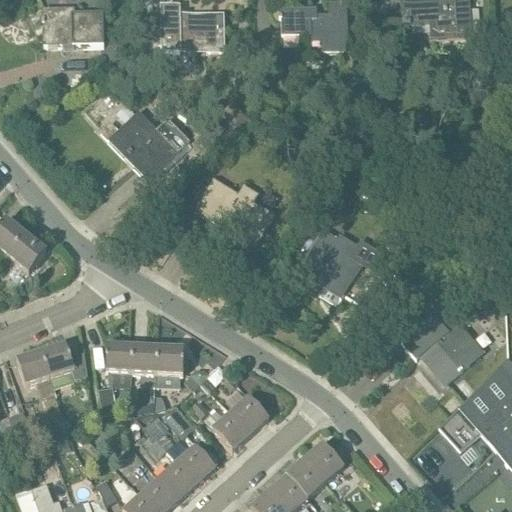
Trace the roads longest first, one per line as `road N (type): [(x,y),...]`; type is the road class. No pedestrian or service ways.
road 1 (residential): [(327,401),(118,270)]
road 2 (residential): [(118,270),(80,246),(0,158)]
road 3 (residential): [(327,401),(207,511)]
road 4 (residential): [(427,511),(327,401)]
road 5 (residential): [(0,340),(99,295),(118,270)]
